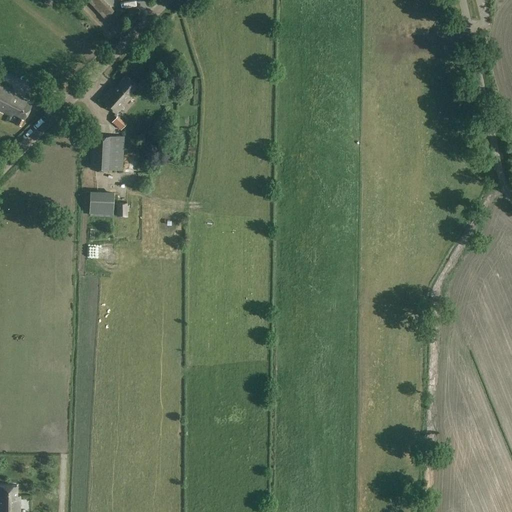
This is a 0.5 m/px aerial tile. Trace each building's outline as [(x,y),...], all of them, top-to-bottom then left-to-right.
[(91,0),(105,16),(114,10),(106,0),(91,0)] [(128,95),(137,86),(126,75),(113,90),(111,88),(100,99),(116,113),(131,97),(128,95)] [(24,118),(31,104),(12,94),(13,91),(0,84),(0,110),(12,116),(13,113),(24,118)] [(123,171),(124,136),(91,135),(90,169),(123,171)] [(114,191),(90,190),(89,213),(93,213),(93,215),(111,216),(111,214),(113,214),(114,191)] [(127,202),(116,202),(116,217),(128,217),(127,202)] [(0,511),(19,511),(19,496),(16,496),(16,485),(0,484),(0,511)]
